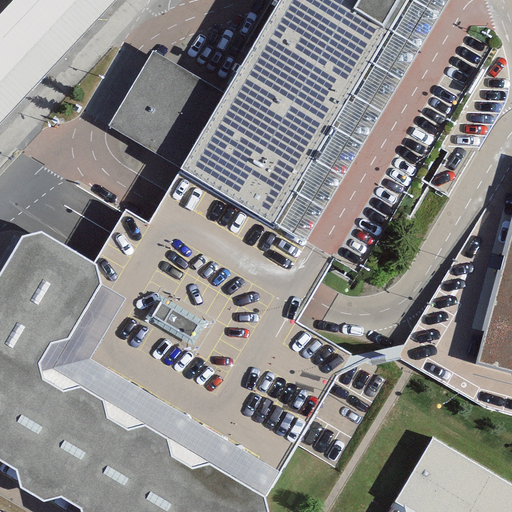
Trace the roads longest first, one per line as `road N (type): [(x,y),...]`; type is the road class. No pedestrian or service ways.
road 1 (residential): [(240,0),(138,45),(96,112),(89,143)]
road 2 (unclassified): [(158,205),(338,311)]
